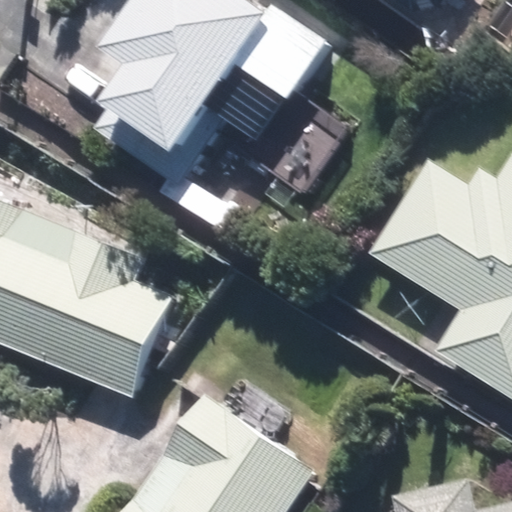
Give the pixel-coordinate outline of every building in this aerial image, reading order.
[(278,22),(246,0),(153,0),(157,3),(114,65),(139,82),(114,118),(119,122),(110,135),(187,187),(234,118),(224,111),(249,77),(294,108),(336,46),(285,11),(278,22)] [(373,0),(390,13),(400,0),(403,0),(433,24),(452,0),(373,0)] [(435,166),(375,261),(466,318),(442,355),(511,399),(511,171),(506,182),(494,174),(480,195),(435,166)] [(194,182),(179,204),(235,241),(250,219),(194,182)] [(145,294),(157,264),(0,202),(0,343),(142,399),(178,307),(145,294)] [(297,511),(322,475),(210,401),(136,511),(297,511)] [(480,511),(474,484),(400,502),(402,511),(480,511)]
